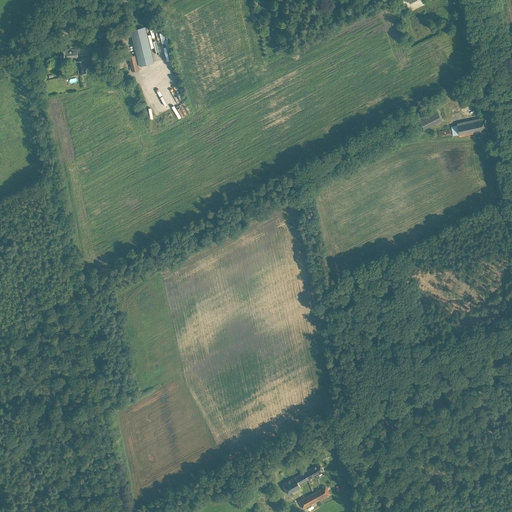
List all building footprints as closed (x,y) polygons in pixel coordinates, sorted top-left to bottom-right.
[(153,62),(146,32),(145,27),(130,30),(139,65),(153,62)] [(67,57),(73,56),(78,56),(77,48),(60,50),(61,60),(67,60),(67,57)] [(88,68),(85,68),(83,60),(89,59),(88,54),(80,55),(81,59),(78,60),(78,61),(77,62),(77,66),(79,74),(88,72),(88,68)] [(138,69),(135,55),(124,57),(128,72),(138,69)] [(161,111),(167,107),(163,99),(160,101),(160,99),(156,101),(157,102),(154,104),(159,115),(162,114),(161,111)] [(180,117),(183,116),(176,104),(173,106),(180,117)] [(443,120),(437,108),(419,117),(425,129),(443,120)] [(453,135),(460,134),(461,135),(487,130),(485,117),(458,123),(458,124),(451,126),(453,135)] [(450,130),(431,134),(432,139),(451,134),(450,130)] [(301,474),(305,482),(324,471),(320,464),(301,474)] [(299,485),(305,482),(301,474),(282,484),(288,495),(301,488),(299,485)] [(330,494),(325,486),(298,500),(303,509),(330,494)]
